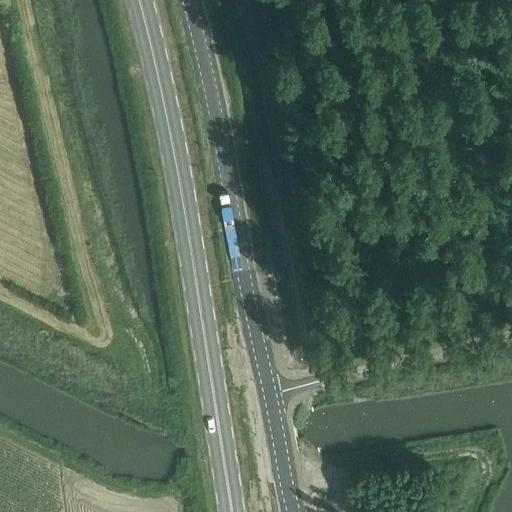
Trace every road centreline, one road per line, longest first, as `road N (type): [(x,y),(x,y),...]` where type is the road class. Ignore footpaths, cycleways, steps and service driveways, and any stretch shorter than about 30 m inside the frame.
road 1 (unclassified): [(293,511),(187,0)]
road 2 (primary): [(223,465),(181,191),(139,0)]
